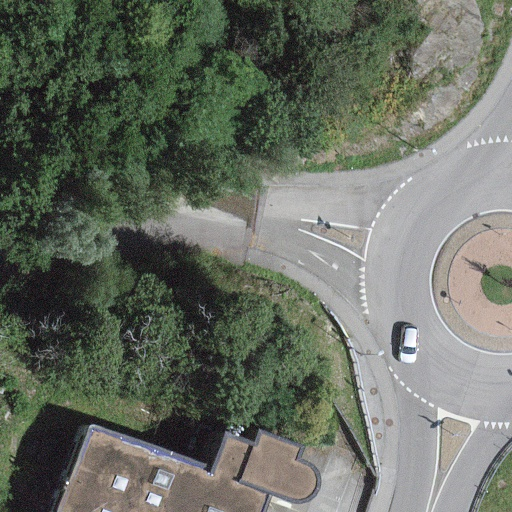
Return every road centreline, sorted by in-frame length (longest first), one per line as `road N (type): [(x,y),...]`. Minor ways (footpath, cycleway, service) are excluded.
road 1 (unclassified): [(391,249),(218,214),(0,245)]
road 2 (primary): [(391,249),(387,301),(397,330),(438,375),(466,387)]
road 3 (primary): [(511,176),(466,178),(436,191),(411,213),(391,249)]
road 4 (primary): [(432,511),(466,387)]
